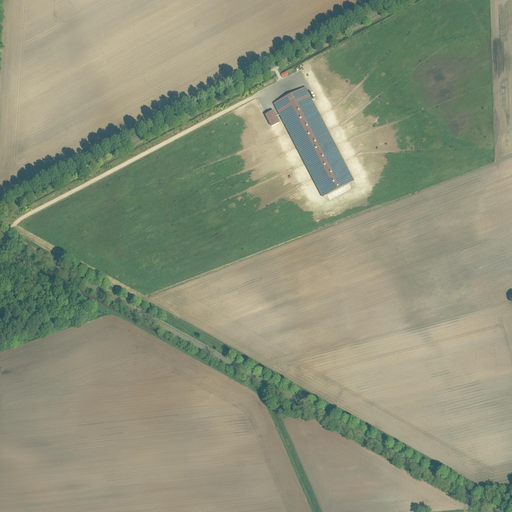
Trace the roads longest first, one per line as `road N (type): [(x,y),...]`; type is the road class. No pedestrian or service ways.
road 1 (unclassified): [(0,233),(497,511)]
road 2 (unclassified): [(0,211),(404,0)]
